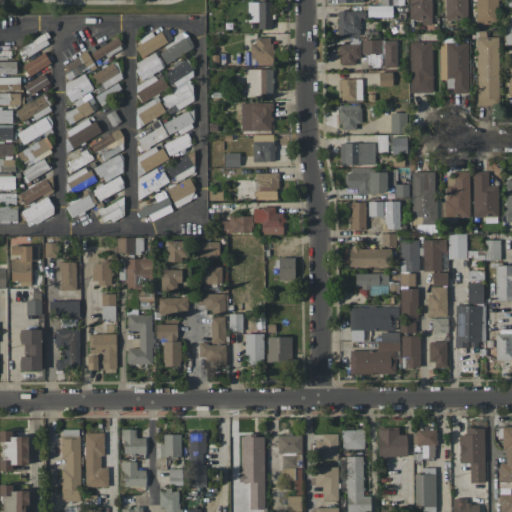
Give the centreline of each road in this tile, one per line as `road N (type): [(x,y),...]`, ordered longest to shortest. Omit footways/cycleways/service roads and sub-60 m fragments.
road 1 (residential): [(511,401),(0,402)]
road 2 (residential): [(305,0),(323,402)]
